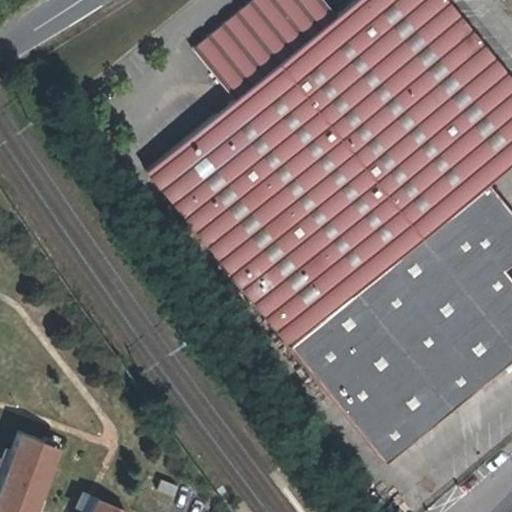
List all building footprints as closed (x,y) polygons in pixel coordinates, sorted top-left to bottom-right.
[(164,209),(199,253),(213,270),(279,352),(377,469),(511,355),(511,280),(505,287),(493,270),(494,270),(511,253),(511,225),(476,185),(511,154),(511,104),(424,0),(350,0),(322,24),(307,37),(277,0),(276,0),(250,0),(180,60),(221,108),(164,154),(148,167),(137,176),(148,189),(164,209)] [(301,0),(277,0),(307,37),(322,24),(301,0)] [(0,511),(30,511),(35,501),(54,449),(38,443),(16,435),(8,454),(0,476),(0,511)] [(39,439),(38,443),(54,449),(56,445),(39,439)] [(0,476),(8,454),(1,452),(0,454),(0,476)] [(158,483),(154,493),(164,497),(171,500),(175,490),(164,485),(158,483)] [(87,511),(90,507),(91,504),(78,498),(70,511),(87,511)] [(35,501),(30,511),(37,511),(41,503),(35,501)]
